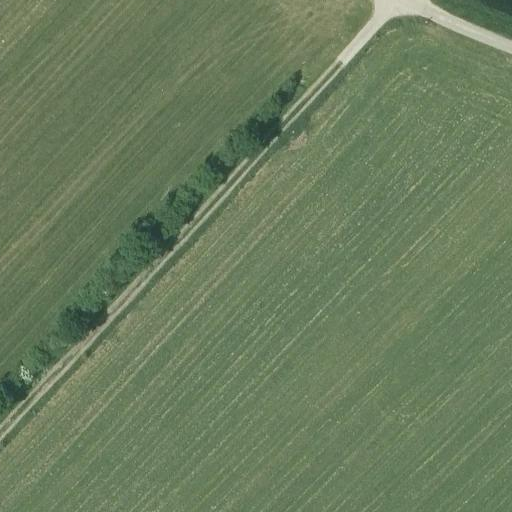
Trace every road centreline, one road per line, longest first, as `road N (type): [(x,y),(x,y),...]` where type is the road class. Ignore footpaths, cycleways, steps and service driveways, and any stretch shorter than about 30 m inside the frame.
road 1 (track): [(396,0),(0,433)]
road 2 (track): [(396,0),(511,46)]
